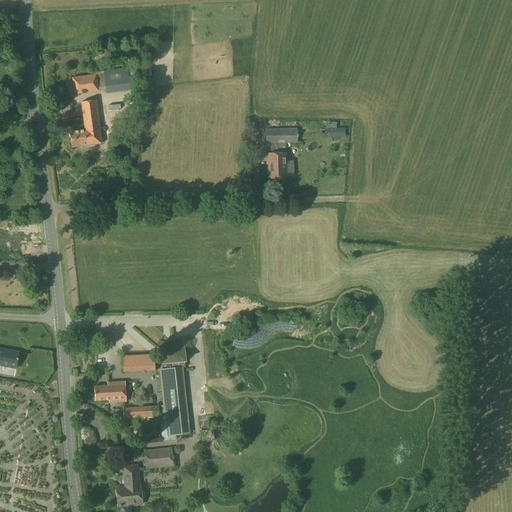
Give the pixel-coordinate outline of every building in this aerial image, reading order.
[(95,73),(95,74),(71,78),(74,95),(99,91),(105,91),(106,94),(130,91),(130,90),(138,89),(135,70),(127,71),(127,68),(103,71),(103,72),(95,73)] [(80,102),(84,130),(69,132),(71,148),(101,144),(95,100),(80,102)] [(286,179),(285,153),(285,145),(287,145),(287,159),(299,159),(299,135),(297,135),(297,129),(266,129),(266,153),(266,165),(268,165),(268,179),(286,179)] [(327,137),(338,137),(338,129),(327,129),(327,137)] [(165,363),(166,369),(159,370),(166,437),(190,434),(182,368),(185,368),(184,361),(182,340),(172,341),(169,349),(162,353),(163,363),(165,363)] [(0,349),(0,366),(15,369),(18,353),(0,349)] [(122,356),(123,373),(155,371),(154,354),(122,356)] [(126,402),(125,382),(107,383),(107,386),(94,387),(95,401),(109,400),(109,403),(126,402)] [(171,448),(144,451),(145,469),(173,467),(171,448)] [(122,466),(124,488),(116,488),(118,506),(142,504),(140,486),(138,464),(122,466)]
